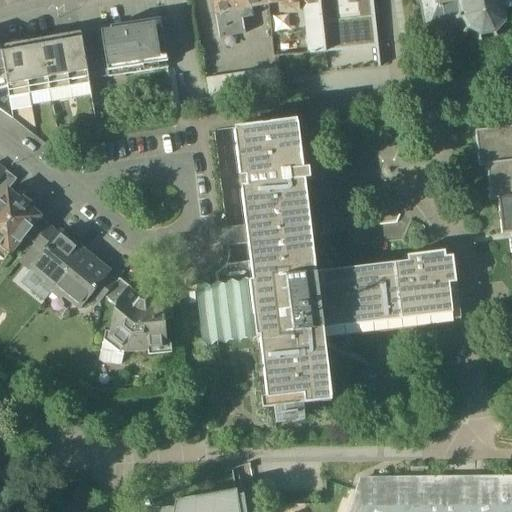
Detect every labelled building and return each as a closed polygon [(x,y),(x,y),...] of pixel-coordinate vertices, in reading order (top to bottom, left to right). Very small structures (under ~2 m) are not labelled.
[(266,0),(211,0),(218,41),(244,35),(242,21),(252,19),(250,10),(267,7),(266,0)] [(318,2),(318,0),(266,0),(267,7),(303,2),(307,7),(304,11),(309,55),(324,54),(322,43),(318,2)] [(377,49),(372,0),(340,0),(318,2),(324,54),(377,49)] [(419,0),(421,8),(419,9),(424,37),(457,30),(461,36),(460,36),(463,39),(467,34),(476,38),(476,45),(480,45),(480,39),(490,37),(494,42),(497,41),(494,35),(502,27),(507,30),(508,27),(503,24),(504,14),(509,13),(510,8),(507,4),(511,1),(511,0),(419,0)] [(160,21),(100,31),(108,78),(167,69),(160,21)] [(100,31),(81,34),(89,81),(108,78),(100,31)] [(80,34),(60,38),(71,100),(90,97),(88,86),(89,86),(80,34)] [(60,38),(40,41),(49,92),(51,104),(71,100),(60,38)] [(40,41),(20,45),(29,96),(49,92),(40,41)] [(20,45),(0,48),(0,51),(0,53),(7,90),(9,99),(29,96),(20,45)] [(279,59),(279,72),(291,71),(290,58),(279,59)] [(267,93),(279,92),(275,70),(264,72),(267,93)] [(256,95),(267,93),(264,72),(252,74),(256,95)] [(244,97),(256,95),(252,74),(241,76),(244,97)] [(233,99),(244,97),(241,76),(229,77),(233,99)] [(221,101),(233,99),(229,77),(218,79),(221,101)] [(209,103),(221,101),(218,79),(206,81),(209,103)] [(511,119),(511,122),(511,128),(474,133),(479,169),(486,168),(490,201),(497,201),(511,198),(511,119)] [(315,275),(297,123),(233,131),(251,283),(216,287),(217,290),(196,292),(202,345),(259,338),(267,401),(302,396),(303,406),(330,403),(321,332),(430,319),(423,256),(406,258),(406,264),(315,275)] [(6,173),(0,180),(0,199),(7,191),(7,192),(16,181),(6,173)] [(7,192),(7,191),(0,199),(0,250),(9,257),(39,219),(40,218),(28,209),(30,206),(21,199),(19,201),(7,192)] [(511,198),(497,201),(500,223),(507,222),(508,235),(511,234),(511,241),(509,242),(511,264),(511,320),(506,321),(509,345),(511,345),(511,198)] [(39,219),(24,238),(34,245),(49,227),(39,219)] [(34,245),(31,248),(40,256),(58,234),(49,227),(34,245)] [(84,254),(59,233),(58,234),(40,256),(30,269),(45,282),(49,277),(58,285),(84,254)] [(84,254),(58,285),(68,293),(64,297),(79,310),(90,297),(108,275),(109,274),(84,254)] [(108,275),(90,297),(99,304),(104,299),(117,283),(108,275)] [(117,283),(104,299),(115,308),(128,292),(130,290),(119,280),(117,283)] [(139,301),(128,292),(115,308),(109,334),(106,333),(100,362),(121,367),(124,351),(131,352),(166,349),(164,322),(172,321),(170,297),(158,298),(158,301),(144,303),(139,301)] [(511,511),(511,480),(361,481),(350,511),(511,511)] [(239,511),(236,492),(175,502),(174,508),(170,509),(170,508),(153,511),(239,511)]
